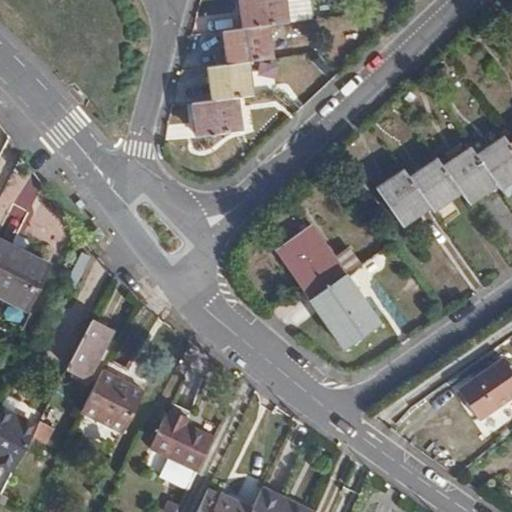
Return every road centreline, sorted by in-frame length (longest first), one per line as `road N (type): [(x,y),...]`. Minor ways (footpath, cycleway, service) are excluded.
road 1 (tertiary): [(467,0),(246,202),(221,214)]
road 2 (residential): [(337,414),(511,289)]
road 3 (tertiary): [(183,286),(337,414)]
road 4 (residential): [(134,174),(170,0)]
road 5 (tertiary): [(0,61),(117,189)]
road 6 (tertiary): [(337,414),(477,511)]
